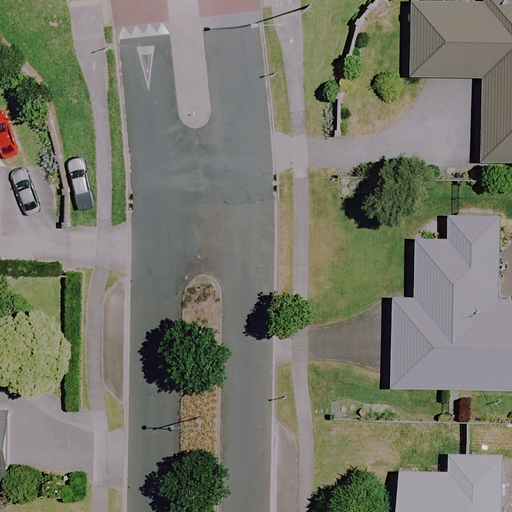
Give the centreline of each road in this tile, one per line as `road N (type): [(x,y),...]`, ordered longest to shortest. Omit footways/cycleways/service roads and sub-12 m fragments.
road 1 (residential): [(153,511),(158,217),(139,0)]
road 2 (residential): [(237,0),(249,287),(245,511)]
